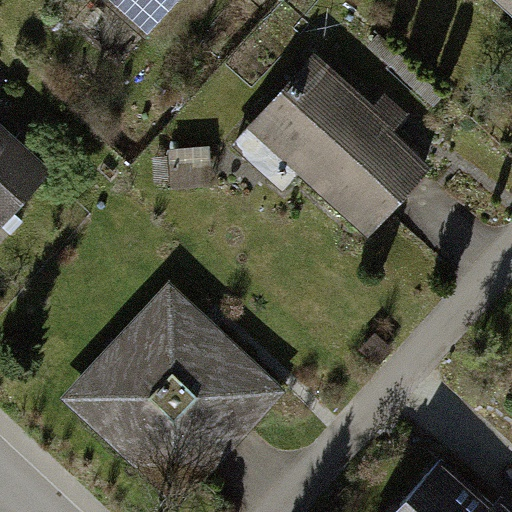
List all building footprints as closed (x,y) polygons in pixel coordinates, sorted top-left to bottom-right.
[(107,0),(145,34),(175,0),(107,0)] [(511,0),(499,0),(511,11),(511,0)] [(310,54),(245,123),(359,230),(423,162),(390,132),(406,115),(382,93),(368,108),(310,54)] [(0,130),(0,212),(41,167),(0,130)] [(270,388),(164,292),(63,403),(169,499),(270,388)] [(435,463),(390,511),(511,511),(511,507),(500,496),(487,510),(435,463)]
